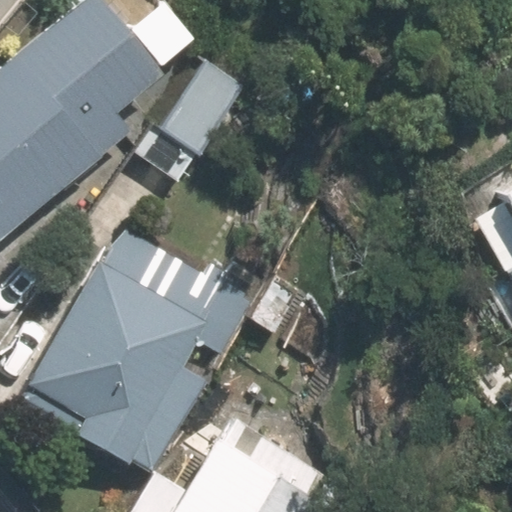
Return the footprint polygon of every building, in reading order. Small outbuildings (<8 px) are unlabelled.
[(0,235),(130,126),(115,108),(163,67),(106,0),(76,0),(0,64),(0,235)] [(209,62),(161,133),(153,128),(137,152),(174,177),(188,156),(193,160),(244,85),(209,62)] [(511,188),(491,202),(511,236),(511,188)] [(246,295),(224,283),(230,272),(210,260),(204,271),(124,225),(104,259),(100,257),(16,400),(126,462),(129,458),(153,472),(209,374),(185,361),(207,323),(224,333),(230,322),(238,326),(252,302),(244,298),(246,295)] [(303,289),(278,273),(252,314),(278,330),(303,289)] [(309,462),(235,415),(222,435),(218,432),(182,488),(155,470),(128,511),(332,511),(336,505),(297,481),(309,462)]
